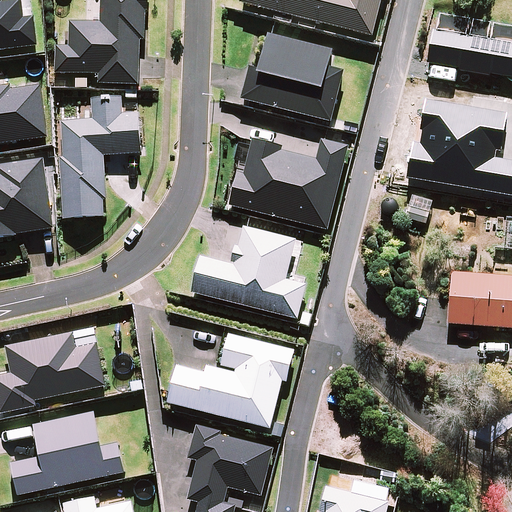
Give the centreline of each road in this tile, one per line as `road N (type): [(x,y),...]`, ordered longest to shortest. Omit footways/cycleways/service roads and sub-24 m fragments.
road 1 (residential): [(408,0),(301,417),(286,511)]
road 2 (residential): [(196,0),(185,209),(153,252),(122,276),(0,305)]
